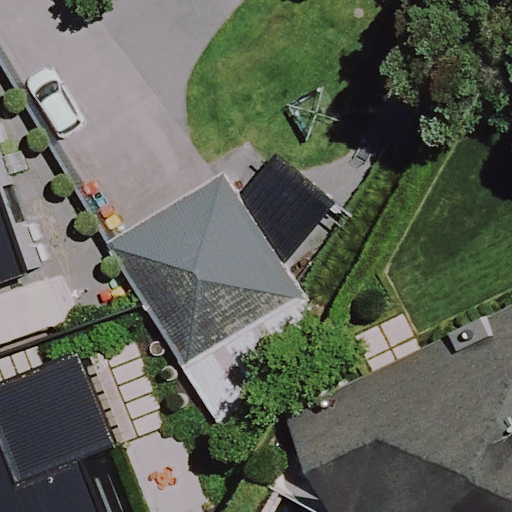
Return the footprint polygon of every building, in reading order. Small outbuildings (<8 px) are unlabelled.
[(414,0),(461,42),(499,0),(414,0)] [(331,351),(234,182),(123,246),(219,415),(331,351)] [(0,297),(36,285),(0,184),(0,297)] [(511,511),(511,325),(315,424),(359,511),(511,511)] [(135,511),(82,373),(11,401),(20,424),(0,431),(0,511),(135,511)]
